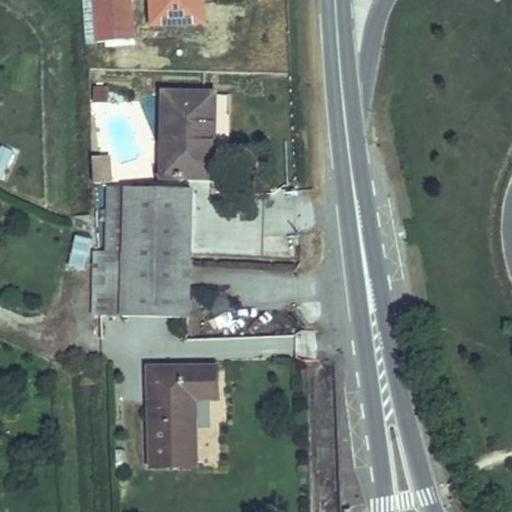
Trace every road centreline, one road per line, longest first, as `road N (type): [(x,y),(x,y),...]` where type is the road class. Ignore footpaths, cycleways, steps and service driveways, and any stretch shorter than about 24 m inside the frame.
road 1 (secondary): [(436,511),(361,225)]
road 2 (secondary): [(361,225),(385,511)]
road 3 (secondary): [(361,225),(336,0)]
